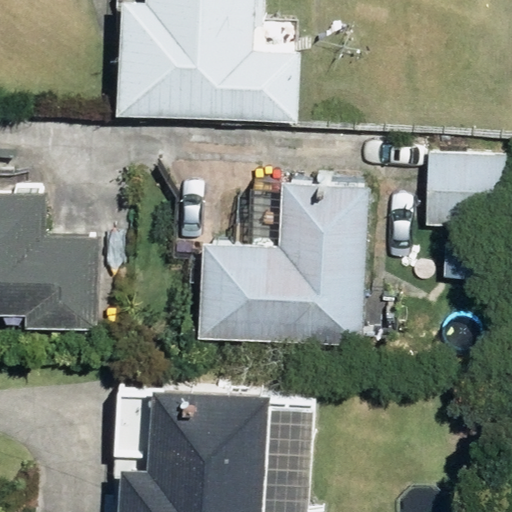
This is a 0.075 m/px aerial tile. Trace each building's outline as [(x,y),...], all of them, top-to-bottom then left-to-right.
[(128,0),(124,103),(303,110),(306,38),(260,35),(262,0),(128,0)] [(432,217),(507,220),(509,146),(434,145),(432,217)] [(31,320),(102,321),(104,227),(50,226),(51,181),(4,180),(4,167),(0,167),(0,304),(31,305),(31,320)] [(204,326),(368,335),(377,174),(289,169),(286,234),(210,230),(204,326)] [(125,511),(267,511),(276,382),(162,374),(156,455),(130,453),(125,511)]
